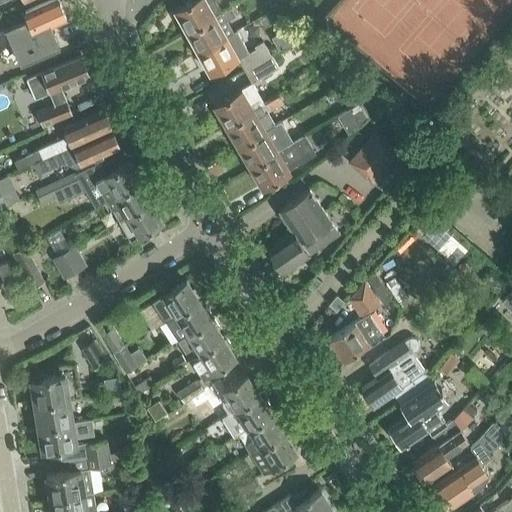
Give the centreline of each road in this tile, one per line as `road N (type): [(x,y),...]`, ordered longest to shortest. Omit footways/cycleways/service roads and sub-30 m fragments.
road 1 (residential): [(413,511),(221,229)]
road 2 (residential): [(0,360),(221,229)]
road 3 (residential): [(221,229),(150,108),(112,0)]
road 4 (residential): [(14,511),(0,374)]
